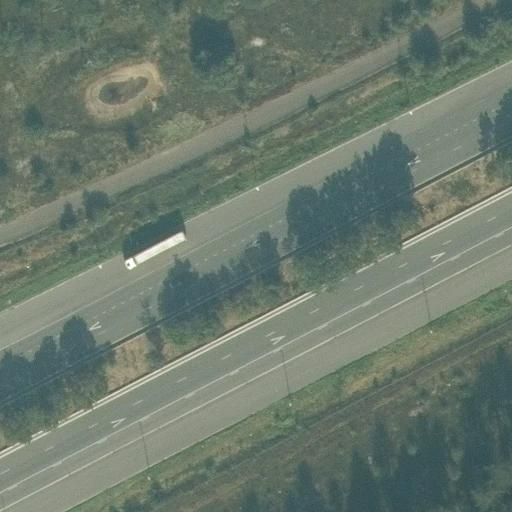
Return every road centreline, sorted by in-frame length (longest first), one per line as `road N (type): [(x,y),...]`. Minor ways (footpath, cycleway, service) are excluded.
road 1 (motorway): [(511,113),(0,381)]
road 2 (motorway): [(15,469),(511,210)]
road 3 (unclassified): [(0,236),(133,179),(492,0)]
